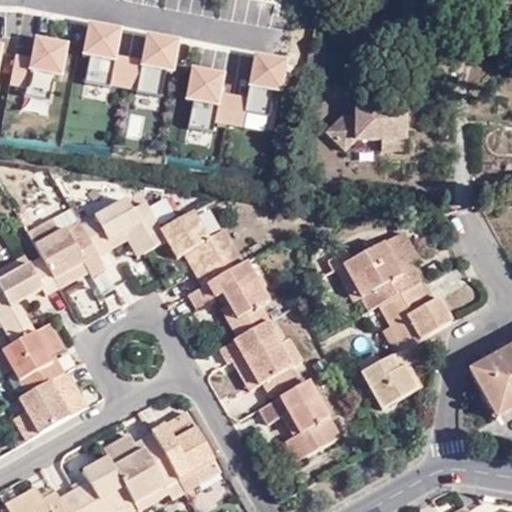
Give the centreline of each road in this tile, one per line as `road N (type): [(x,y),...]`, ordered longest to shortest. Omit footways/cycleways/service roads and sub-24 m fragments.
road 1 (residential): [(188,372),(152,308),(88,342),(124,406)]
road 2 (residential): [(448,469),(444,390),(457,346),(509,308)]
road 3 (residential): [(264,511),(188,372)]
road 4 (residential): [(124,406),(0,474)]
